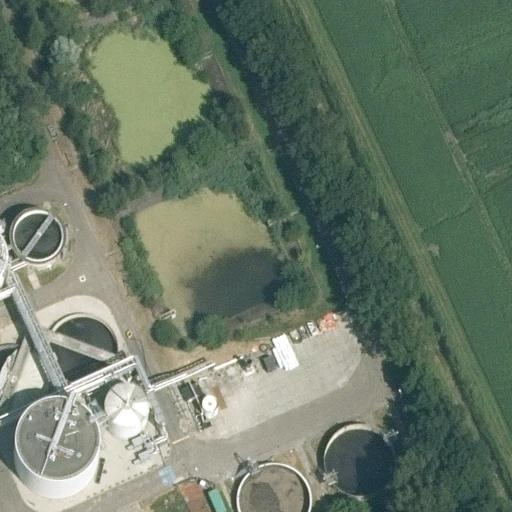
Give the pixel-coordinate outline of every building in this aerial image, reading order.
[(61,253),(62,247),(61,241),(60,237),(57,233),(53,228),(48,224),(44,222),(37,221),(33,221),(25,223),(19,226),(16,229),(12,234),(10,238),(9,242),(9,248),(9,253),(11,258),(14,263),(17,267),(23,271),(27,273),(32,274),(38,274),(47,271),(52,268),(54,266),(60,257),(61,253)] [(85,390),(92,388),(100,385),(107,378),(113,370),(115,365),(116,359),(116,349),(113,341),(111,336),(108,331),(101,325),(92,320),(83,319),(78,319),(72,320),(63,323),(55,329),(49,337),(46,346),(45,356),(46,364),(49,371),(52,377),(59,383),(68,388),(74,390),(85,390)] [(46,392),(47,386),(46,379),(44,372),(40,365),(35,360),(28,355),(23,352),(17,351),(8,351),(0,352),(0,418),(6,420),(11,421),(22,419),(31,415),(37,410),(41,404),(44,399),(46,392)] [(145,428),(146,420),(146,415),(144,410),(142,407),(138,403),(132,399),(123,397),(118,398),(114,400),(110,402),(107,405),(104,409),(102,413),(101,417),(101,421),(103,429),(105,433),(108,436),(113,440),(116,441),(120,442),(125,442),(130,442),(135,439),(141,434),(145,428)] [(95,469),(96,460),(95,453),(93,445),(89,436),(83,430),(77,425),(70,421),(59,418),(52,418),(44,419),(38,421),(31,425),(25,430),(19,436),(14,445),(12,453),(12,461),(13,470),(16,478),(21,486),(27,493),(34,497),(43,501),(49,502),(58,502),(65,501),(74,497),(79,494),(85,488),(89,483),(93,476),(95,469)] [(341,494),(349,498),(356,499),(366,499),(374,497),(381,493),(387,487),(392,479),(395,471),(395,463),(394,455),(392,450),(390,445),(383,438),(381,436),(375,432),(366,429),(362,429),(355,429),(347,431),(338,437),(331,444),(327,451),(325,461),(325,470),(328,480),(333,487),(337,491),(341,494)] [(306,511),(307,511),(308,502),(307,495),(305,489),(302,485),(296,477),(294,475),(288,472),(279,469),(275,468),(268,469),(260,471),(251,476),(244,483),(240,491),(238,500),(238,509),(238,511),(306,511)]
